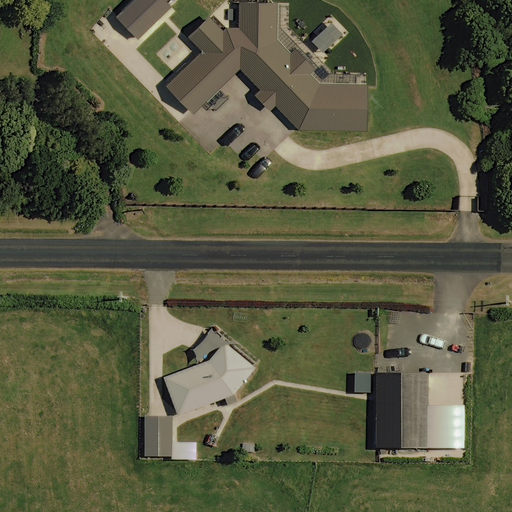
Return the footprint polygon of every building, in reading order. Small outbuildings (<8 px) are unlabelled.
[(274,42),(274,4),(238,4),(238,30),(219,30),(207,18),(187,37),(202,53),(165,88),(191,116),(240,69),(261,90),(253,98),(269,114),(275,108),(300,131),(363,133),(365,87),(317,85),(308,76),(313,70),(294,51),(289,56),(274,42)] [(235,394),(255,369),(216,338),(199,359),(205,364),(164,379),(178,418),(225,400),(229,406),(239,401),(235,394)] [(157,382),(156,361),(137,363),(138,384),(157,382)] [(427,376),(376,375),(375,449),(426,449),(427,376)] [(173,420),(146,419),(145,457),(172,458),(173,420)]
